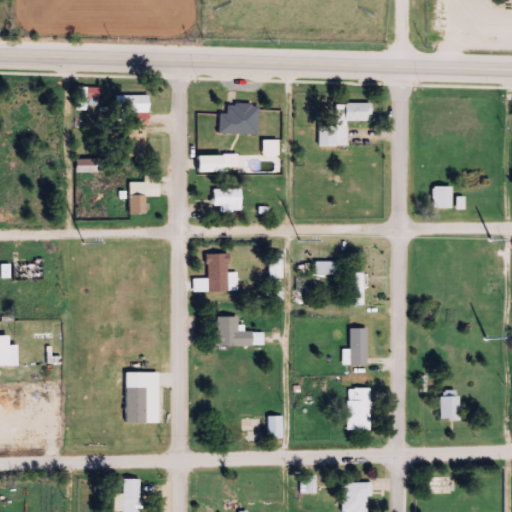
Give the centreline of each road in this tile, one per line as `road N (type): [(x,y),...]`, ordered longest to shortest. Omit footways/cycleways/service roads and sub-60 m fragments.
road 1 (primary): [(511,79),(0,61)]
road 2 (residential): [(0,463),(511,452)]
road 3 (residential): [(181,511),(179,69)]
road 4 (residential): [(399,511),(404,76)]
road 5 (residential): [(0,233),(400,230)]
